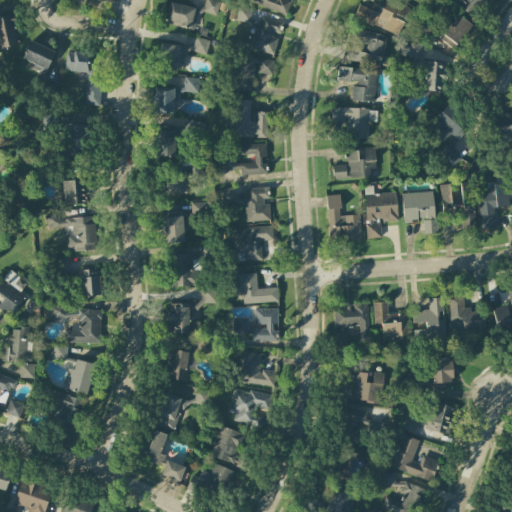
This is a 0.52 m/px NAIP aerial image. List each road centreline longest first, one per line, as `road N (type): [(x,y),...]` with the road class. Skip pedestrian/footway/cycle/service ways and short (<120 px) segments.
road 1 (residential): [(329,0),(301,103),(310,382),(266,511)]
road 2 (residential): [(138,0),(126,78),(133,365),(97,470)]
road 3 (residential): [(511,257),(312,275)]
road 4 (residential): [(0,438),(97,470),(180,511)]
road 5 (residential): [(134,15),(92,0),(45,9),(63,25),(132,28)]
road 6 (residential): [(495,397),(451,511)]
